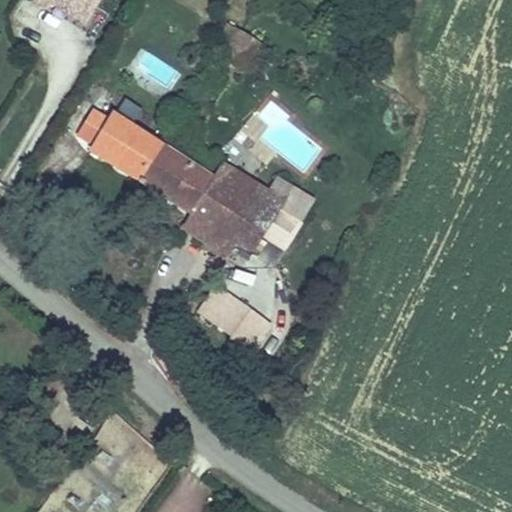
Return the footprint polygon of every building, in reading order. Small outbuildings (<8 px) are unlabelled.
[(31,0),(32,0),(84,30),(100,0),(31,0)] [(224,58),(242,31),(228,23),(213,45),(221,57),(224,58)] [(259,41),(242,31),(224,58),(241,67),(259,41)] [(106,125),(92,115),(76,137),(93,148),(92,150),(193,218),(234,244),(252,256),(284,208),(223,168),(210,185),(112,117),(106,125)] [(223,259),(234,244),(193,218),(183,233),(223,259)] [(194,317),(255,353),(274,321),(213,286),(194,317)]
